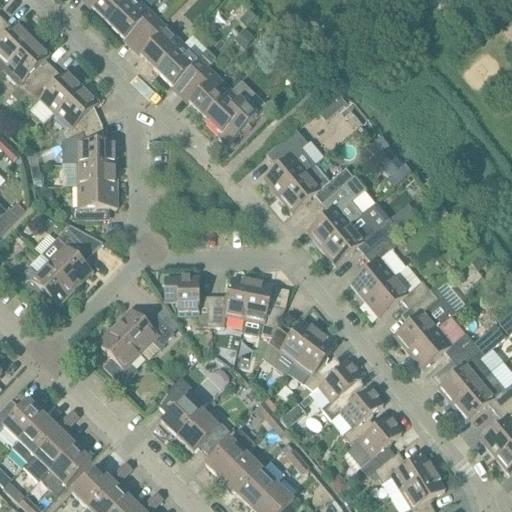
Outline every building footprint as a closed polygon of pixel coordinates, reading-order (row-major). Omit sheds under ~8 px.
[(86,0),(82,4),(90,12),(92,10),(108,26),(133,0),(86,0)] [(135,0),(133,0),(108,26),(124,42),(123,44),(131,51),(145,37),(159,23),(135,0)] [(248,12),(238,22),(246,30),(255,20),(248,12)] [(145,37),(131,51),(139,59),(140,58),(156,74),(183,46),(159,23),(145,37)] [(6,38),(0,31),(0,75),(2,73),(2,74),(34,42),(18,26),(6,38)] [(244,31),(234,42),(243,51),(253,40),(244,31)] [(6,70),(2,74),(18,89),(11,97),(19,105),(27,98),(47,77),(50,74),(41,66),(45,63),(50,58),(34,42),(6,70)] [(171,91),(179,99),(193,85),(207,70),(216,61),(206,52),(198,61),(183,46),(156,74),(173,89),(171,91)] [(207,70),(193,85),(179,99),(187,107),(189,105),(205,121),(231,94),(207,70)] [(47,77),(27,98),(35,106),(39,102),(55,117),(83,89),(66,74),(61,79),(55,85),(47,77)] [(231,94),(205,121),(220,136),(218,139),(227,148),(242,133),(248,126),(266,108),(241,83),(231,94)] [(83,89),(55,117),(69,130),(56,144),(58,147),(102,128),(94,110),(99,105),(83,89)] [(339,99),(330,106),(338,114),(346,108),(339,99)] [(58,147),(50,150),(51,168),(77,167),(116,167),(116,145),(109,145),(100,145),(98,141),(106,139),(102,128),(58,147)] [(280,167),(263,182),(277,199),(315,168),(324,160),(311,144),(307,146),(296,133),(267,158),(272,165),(276,162),(280,158),(285,164),(280,167)] [(0,151),(3,155),(9,149),(0,140),(0,151)] [(9,149),(3,155),(13,165),(19,159),(9,149)] [(78,189),(117,189),(116,167),(77,167),(78,189)] [(30,169),(32,182),(40,180),(38,168),(30,169)] [(329,185),(315,168),(277,199),(292,217),(314,198),(321,207),(352,181),(345,172),(329,185)] [(351,205),(364,193),(353,180),(352,181),(321,207),(328,216),(306,234),(321,252),(361,218),(351,205)] [(117,211),(117,189),(78,189),(78,211),(72,211),(72,223),(101,223),(101,211),(117,211)] [(51,204),(49,195),(38,197),(40,207),(51,204)] [(0,237),(24,212),(17,206),(11,212),(9,210),(5,215),(0,209),(0,237)] [(361,218),(321,252),(335,269),(357,250),(364,259),(393,236),(397,233),(375,206),(361,218)] [(408,208),(402,213),(409,222),(415,217),(408,208)] [(48,265),(75,292),(92,274),(77,260),(85,252),(91,258),(102,246),(69,228),(41,258),(48,265)] [(372,268),(350,286),(364,304),(394,279),(380,262),(400,245),(393,236),(364,259),(372,268)] [(480,256),(470,263),(477,271),(479,274),(488,266),(480,256)] [(75,292),(48,265),(37,276),(30,269),(15,285),(34,304),(43,295),(58,309),(75,292)] [(394,279),(364,304),(379,321),(401,303),(408,312),(430,294),(422,284),(408,296),(394,279)] [(196,330),(211,330),(211,299),(199,299),(199,281),(177,281),(164,282),(164,285),(160,287),(164,293),(164,306),(170,306),(177,318),(177,319),(196,319),(196,330)] [(227,300),(211,299),(211,330),(224,330),(227,319),(244,323),(252,286),(231,281),(227,300)] [(272,290),(252,286),(244,323),(262,327),(259,338),(272,341),(277,329),(285,312),(269,308),(272,290)] [(416,320),(393,339),(408,356),(437,331),(451,320),(456,316),(436,291),(434,290),(430,294),(408,312),(416,320)] [(131,312),(114,329),(141,356),(149,364),(160,352),(159,352),(174,336),(173,335),(178,329),(165,310),(156,319),(154,317),(146,326),(131,312)] [(445,384),(437,391),(451,408),(481,384),(491,376),(480,363),(511,335),(511,327),(506,320),(474,346),(473,346),(451,364),(452,365),(459,373),(445,384)] [(290,339),(277,329),(272,341),(264,357),(274,365),(281,356),(295,367),(318,337),(301,324),(290,339)] [(141,356),(114,329),(96,347),(111,362),(103,370),(122,389),(137,374),(130,367),(141,356)] [(437,331),(408,356),(422,373),(444,355),(451,364),(473,346),(466,337),(452,348),(437,331)] [(295,367),(288,376),(312,395),(336,375),(324,364),(335,350),(318,337),(295,367)] [(347,366),(336,375),(312,395),(309,398),(331,424),(340,416),(354,404),(347,395),(361,383),(347,366)] [(481,384),(451,408),(466,426),(488,407),(495,416),(511,402),(511,386),(505,393),(491,376),(481,384)] [(184,383),(177,390),(158,409),(167,418),(161,424),(177,440),(202,414),(189,401),(196,395),(184,383)] [(354,404),(340,416),(351,430),(342,438),(352,450),(376,429),(368,420),(383,408),(369,392),(354,404)] [(19,411),(11,403),(0,413),(0,432),(3,429),(18,444),(44,418),(28,402),(19,411)] [(502,425),(480,443),(495,461),(511,446),(511,402),(495,416),(502,425)] [(298,408),(280,423),(287,432),(305,416),(298,408)] [(72,414),(64,422),(70,428),(78,420),(72,414)] [(210,455),(222,443),(230,435),(221,426),(218,429),(202,414),(177,440),(193,456),(202,447),(210,455)] [(264,421),(271,429),(278,424),(271,415),(264,421)] [(44,418),(18,444),(11,451),(27,467),(59,433),(62,437),(62,436),(70,428),(64,422),(56,430),(44,418)] [(376,429),(352,450),(346,456),(367,481),(375,475),(394,458),(386,448),(401,437),(387,420),(376,429)] [(286,433),(278,424),(271,429),(279,439),(286,433)] [(221,483),(246,457),(255,448),(239,432),(205,467),(221,483)] [(38,486),(50,474),(75,448),(62,436),(62,437),(59,433),(27,467),(23,471),(38,486)] [(511,446),(495,461),(509,478),(511,475),(511,446)] [(66,490),(91,464),(75,448),(50,474),(66,490)] [(295,468),(301,463),(294,454),(287,460),(295,468)] [(375,475),(382,487),(391,502),(401,496),(433,476),(422,458),(406,467),(398,455),(394,458),(375,475)] [(221,483),(236,498),(262,472),(246,457),(221,483)] [(309,471),(301,463),(295,468),(302,477),(309,471)] [(125,466),(117,474),(124,480),(132,472),(125,466)] [(109,482),(96,469),(71,495),(87,511),(112,485),(116,489),(116,488),(124,480),(117,474),(109,482)] [(0,471),(0,488),(3,491),(11,483),(0,471)] [(250,511),(253,511),(277,487),(262,472),(236,498),(250,511)] [(433,476),(401,496),(410,511),(408,511),(433,511),(429,503),(445,493),(433,476)] [(87,511),(86,511),(116,511),(128,500),(126,498),(128,496),(123,491),(121,493),(116,488),(116,489),(112,485),(87,511)] [(284,511),(293,503),(277,487),(253,511),(284,511)] [(156,496),(148,504),(155,510),(163,502),(156,496)] [(37,511),(25,500),(18,506),(24,511),(37,511)] [(116,511),(152,511),(155,510),(148,504),(141,511),(128,500),(116,511)]
